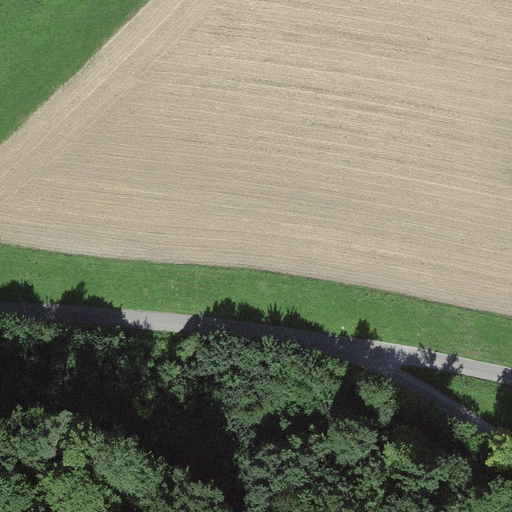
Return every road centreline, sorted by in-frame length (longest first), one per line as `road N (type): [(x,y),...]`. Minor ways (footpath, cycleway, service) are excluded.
road 1 (unclassified): [(0,315),(358,346),(511,375)]
road 2 (track): [(358,346),(455,404),(511,450)]
